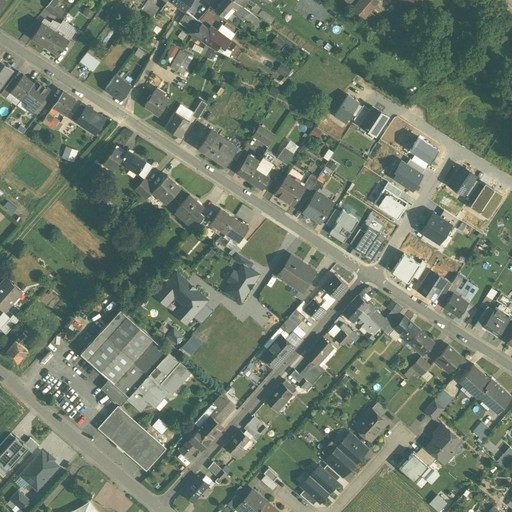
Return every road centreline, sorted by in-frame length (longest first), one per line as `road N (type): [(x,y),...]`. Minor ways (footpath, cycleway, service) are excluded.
road 1 (residential): [(367,273),(158,507)]
road 2 (residential): [(367,273),(121,115)]
road 3 (residential): [(0,372),(158,507)]
road 4 (track): [(0,259),(123,114)]
road 5 (residential): [(511,366),(373,277)]
road 6 (residential): [(373,277),(454,148)]
road 7 (residential): [(121,115),(0,35)]
